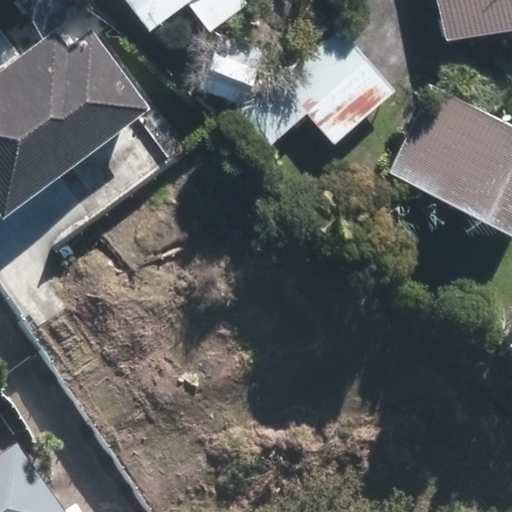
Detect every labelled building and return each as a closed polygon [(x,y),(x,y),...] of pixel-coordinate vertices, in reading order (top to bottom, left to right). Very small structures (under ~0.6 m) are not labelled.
[(155,0),(128,0),(138,13),(155,0)] [(511,0),(436,0),(443,26),(511,10),(511,0)] [(47,24),(0,58),(0,208),(69,301),(206,201),(78,29),(60,42),(47,24)] [(384,86),(338,29),(244,104),(265,129),(304,97),(329,129),(384,86)] [(249,45),(214,34),(198,79),(234,91),(249,45)] [(511,216),(511,110),(440,74),(397,159),(511,216)] [(0,462),(0,511),(39,511),(6,458),(0,462)]
